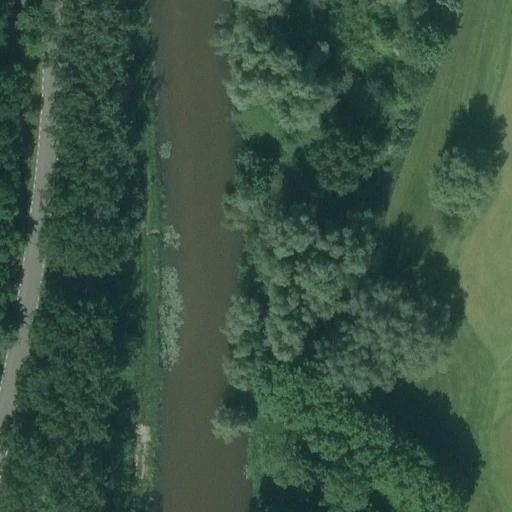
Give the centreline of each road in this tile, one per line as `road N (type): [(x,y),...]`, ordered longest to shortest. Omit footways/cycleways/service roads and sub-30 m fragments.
road 1 (unknown): [(107,0),(90,452),(80,511)]
road 2 (unclassified): [(0,408),(36,264),(53,71),(51,0)]
